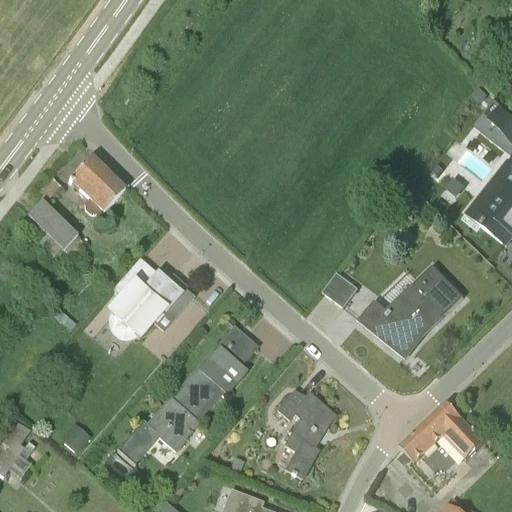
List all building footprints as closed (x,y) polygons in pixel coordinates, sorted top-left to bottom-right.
[(479,87),(463,102),(476,117),(493,102),(479,87)] [(511,149),(511,122),(499,109),(486,121),(511,149)] [(101,218),(123,195),(89,162),(67,185),(101,218)] [(511,168),(506,164),(464,216),(506,249),(511,241),(511,168)] [(407,183),(422,192),(432,175),(417,166),(407,183)] [(420,212),(422,194),(405,193),(404,211),(420,212)] [(65,252),(76,240),(40,205),(29,217),(65,252)] [(166,286),(156,278),(140,264),(113,294),(121,302),(109,315),(111,317),(110,325),(111,333),(116,339),(123,343),(131,344),(138,341),(144,346),(167,320),(172,325),(194,301),(185,294),(187,292),(173,279),(166,286)] [(464,303),(432,270),(412,289),(411,289),(385,313),(375,305),(359,325),(404,362),(420,343),(419,343),(442,322),(442,323),(464,303)] [(343,312),(358,293),(337,277),(322,297),(343,312)] [(226,400),(247,375),(240,369),(256,351),(238,335),(151,433),(142,425),(116,454),(134,469),(157,442),(175,458),(186,445),(185,444),(199,427),(198,426),(223,397),(226,400)] [(302,404),(293,396),(276,415),(288,426),(294,420),(298,423),(283,450),(293,456),(282,477),(288,480),(286,482),(299,488),(317,455),(311,451),(317,439),(334,420),(308,398),(302,404)] [(484,446),(448,407),(424,430),(438,444),(442,440),(465,464),(484,446)] [(79,457),(92,441),(75,427),(62,442),(79,457)] [(0,479),(2,481),(23,451),(20,450),(27,438),(12,429),(0,445),(0,479)] [(414,466),(438,444),(424,430),(400,452),(414,466)] [(240,477),(245,466),(236,461),(231,472),(240,477)] [(260,511),(263,506),(230,493),(222,511),(260,511)]
